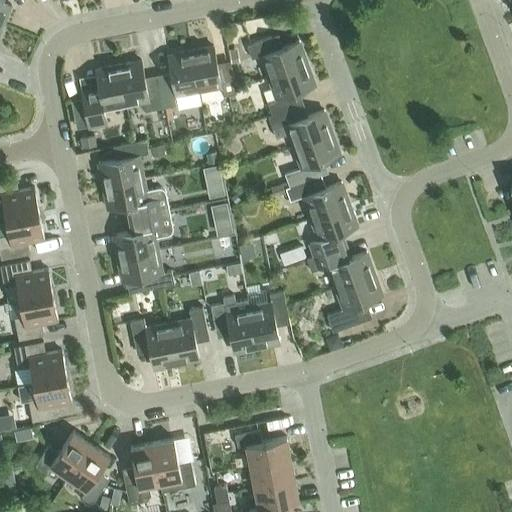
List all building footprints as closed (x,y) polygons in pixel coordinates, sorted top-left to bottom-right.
[(0,0),(0,22),(3,24),(11,4),(0,0)] [(268,76),(306,62),(299,40),(275,48),(271,36),(246,45),(251,58),(260,54),(268,76)] [(190,50),(198,90),(220,86),(222,95),(236,92),(231,67),(218,69),(213,45),(190,50)] [(238,61),(236,47),(228,49),(230,62),(238,61)] [(175,95),(198,90),(190,50),(167,54),(172,78),(159,81),(164,107),(177,104),(175,95)] [(164,107),(159,81),(145,84),(141,59),(118,64),(126,104),(138,102),(144,110),(164,107)] [(271,114),(296,105),(291,92),(314,84),(306,62),(268,76),(272,88),(264,91),(267,101),(266,101),(271,114)] [(95,68),(96,73),(98,84),(81,87),(82,96),(88,125),(106,122),(103,109),(126,104),(118,64),(95,68)] [(293,145),(331,131),(324,109),(300,118),(296,105),(271,114),(267,115),(275,137),(288,133),(293,145)] [(289,186),(313,177),(321,174),(316,162),(339,153),(331,131),(293,145),(300,167),(284,173),(289,186)] [(100,144),(98,133),(82,136),(84,147),(100,144)] [(98,162),(102,185),(143,177),(138,154),(148,152),(145,139),(119,144),(122,157),(98,162)] [(151,156),(165,153),(163,143),(149,146),(151,156)] [(5,218),(39,212),(34,186),(18,190),(15,177),(0,180),(0,203),(2,203),(5,218)] [(107,208),(122,205),(125,204),(128,217),(170,209),(167,190),(166,188),(164,187),(163,186),(161,185),(159,185),(145,188),(143,177),(102,185),(107,208)] [(341,181),(325,187),(318,190),(313,177),(289,186),(285,187),(290,200),(302,195),(310,217),(349,203),(341,181)] [(309,242),(313,255),(344,244),(340,231),(357,225),(349,203),(310,217),(318,239),(309,242)] [(112,234),(117,257),(157,249),(155,236),(168,233),(170,232),(172,231),(173,229),(174,227),(174,225),(170,209),(128,217),(130,230),(112,234)] [(39,212),(5,218),(8,234),(0,235),(0,257),(0,258),(30,253),(27,241),(44,237),(39,212)] [(327,265),(335,286),(374,272),(366,250),(349,256),(344,244),(313,255),(306,257),(311,271),(327,265)] [(162,271),(157,249),(117,257),(121,280),(146,275),(148,288),(174,283),(171,269),(162,271)] [(19,300),(53,293),(48,268),(31,271),(29,259),(0,264),(0,267),(4,287),(16,284),(19,300)] [(382,294),(374,272),(335,286),(343,308),(326,314),(332,331),(364,319),(358,303),(382,294)] [(248,306),(256,347),(279,342),(274,318),(288,315),(282,289),(269,292),(271,302),(248,306)] [(224,301),(210,304),(215,330),(228,327),(233,351),(256,347),(248,306),(246,297),(236,299),(234,292),(222,295),(224,301)] [(53,293),(19,300),(22,316),(14,317),(18,339),(44,334),(41,322),(58,319),(53,293)] [(168,322),(176,363),(199,358),(194,334),(207,331),(202,306),(188,309),(190,318),(168,322)] [(176,363),(168,322),(145,327),(143,318),(130,320),(135,346),(148,343),(153,367),(176,363)] [(325,337),(330,349),(343,345),(338,332),(326,336),(325,337)] [(33,381),(66,375),(62,349),(45,353),(43,340),(13,346),(17,368),(30,366),(33,381)] [(21,400),(27,399),(32,421),(57,416),(55,404),(71,401),(66,375),(33,381),(18,384),(21,400)] [(12,412),(0,414),(0,428),(15,426),(12,412)] [(31,425),(14,428),(16,439),(33,436),(31,425)] [(249,462),(290,455),(286,436),(261,440),(259,428),(234,433),(237,446),(245,444),(249,462)] [(68,477),(91,442),(72,430),(59,451),(48,444),(34,465),(51,476),(57,474),(59,471),(68,477)] [(173,438),(153,442),(161,483),(162,490),(182,486),(183,487),(195,484),(190,460),(178,462),(173,438)] [(91,442),(68,477),(86,489),(81,496),(91,503),(105,482),(95,475),(109,455),(91,442)] [(161,483),(153,442),(130,446),(135,470),(123,473),(129,503),(146,500),(150,494),(150,492),(148,485),(161,483)] [(253,486),(294,478),(290,455),(249,462),(253,486)] [(289,502),(298,500),(294,478),(253,486),(257,507),(258,507),(289,502)] [(216,494),(227,492),(225,482),(214,484),(216,494)] [(227,492),(216,494),(217,501),(228,499),(227,492)] [(106,508),(109,496),(101,494),(98,506),(106,508)] [(291,511),(289,502),(258,507),(257,507),(248,509),(248,511),(291,511)]
